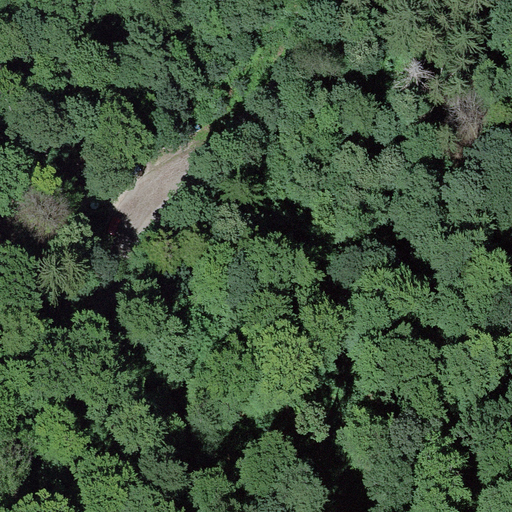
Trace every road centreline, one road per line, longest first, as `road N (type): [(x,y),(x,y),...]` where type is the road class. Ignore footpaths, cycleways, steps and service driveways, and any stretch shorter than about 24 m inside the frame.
road 1 (track): [(0,250),(168,328),(397,314),(511,325)]
road 2 (track): [(0,382),(45,364),(107,304),(240,128),(354,0)]
